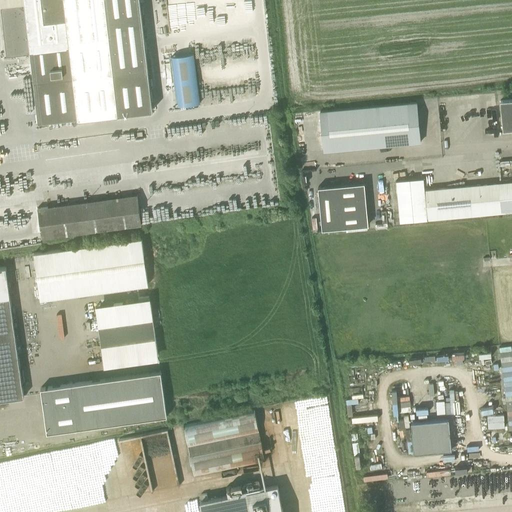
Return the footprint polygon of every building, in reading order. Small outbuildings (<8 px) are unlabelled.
[(0,0),(5,40),(6,47),(5,47),(7,56),(30,53),(38,123),(153,110),(139,0),(0,0)] [(172,56),(178,106),(200,103),(194,53),(172,56)] [(511,99),(500,101),(503,130),(511,129),(511,99)] [(417,102),(321,111),(307,112),(311,152),(325,151),(420,142),(417,102)] [(511,181),(501,182),(504,212),(511,211),(511,181)] [(318,187),(322,229),(369,225),(365,182),(318,187)] [(485,214),(482,184),(425,189),(428,219),(485,214)] [(141,223),(141,219),(137,193),(37,207),(41,237),(141,223)] [(34,253),(40,299),(148,284),(142,238),(34,253)] [(0,267),(0,399),(24,396),(5,267),(0,267)] [(151,302),(96,309),(103,361),(158,353),(151,302)] [(511,346),(511,345),(501,346),(506,395),(511,394),(511,346)] [(161,370),(41,387),(47,432),(167,415),(161,370)] [(312,397),(313,411),(328,410),(327,396),(312,397)] [(254,409),(183,424),(195,476),(265,461),(254,409)] [(505,414),(488,414),(489,427),(506,426),(505,414)] [(452,449),(449,418),(411,422),(414,453),(452,449)] [(511,435),(491,437),(492,447),(493,447),(511,444),(511,435)] [(201,500),(203,511),(283,511),(278,484),(201,500)]
